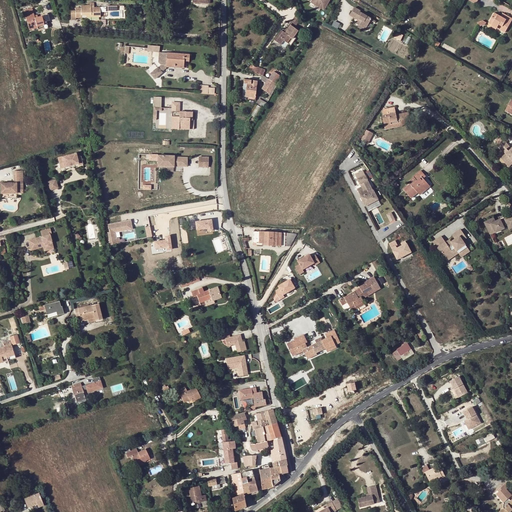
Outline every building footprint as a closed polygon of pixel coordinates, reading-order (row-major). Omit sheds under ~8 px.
[(328,0),(311,0),(310,2),(323,10),(328,0)] [(100,17),(100,12),(100,8),(94,8),(94,3),(89,3),(89,6),(81,6),(81,8),(75,8),(76,10),(76,18),(81,17),(81,15),(86,15),(91,15),(91,17),(100,17)] [(43,22),(46,21),(49,21),(47,15),(35,19),(32,8),(24,10),(29,30),(37,28),(37,27),(44,25),(43,22)] [(361,12),(355,8),(351,16),(358,21),(356,23),(359,25),(366,29),(366,30),(372,19),(361,13),(361,12)] [(505,18),(501,16),(494,13),(489,22),(493,24),(492,25),(497,28),(499,25),(502,27),(501,30),(505,32),(511,19),(511,18),(506,15),(505,18)] [(296,14),(289,24),(291,25),(295,28),(302,18),(296,14)] [(48,27),(46,21),(43,22),(44,25),(37,27),(37,28),(38,30),(48,27)] [(291,36),(293,38),(298,30),(295,28),(291,25),(288,29),(285,33),(281,30),(274,40),(281,45),(284,41),(287,43),(290,39),(289,38),(291,36)] [(397,32),(394,38),(397,39),(401,41),(403,35),(397,32)] [(183,66),(183,68),(187,68),(187,61),(189,61),(189,54),(160,52),(160,64),(166,65),(183,66)] [(253,71),(259,74),(262,75),(264,69),(254,65),(251,71),(253,71)] [(269,79),(275,83),(280,76),(274,72),(269,79)] [(271,91),(275,83),(269,79),(267,77),(265,81),(262,86),(271,91)] [(248,84),(246,97),(255,98),(257,81),(245,80),(245,84),(248,84)] [(154,96),(154,106),(162,106),(162,96),(154,96)] [(257,103),(264,107),(268,101),(261,97),(257,103)] [(180,102),(172,102),(172,111),(179,112),(179,111),(180,102)] [(161,111),(162,107),(154,107),(153,120),(157,120),(157,111),(161,111)] [(401,121),(402,125),(411,123),(408,112),(403,113),(404,115),(397,116),(396,115),(395,107),(387,109),(388,115),(382,116),(384,126),(399,123),(399,121),(401,121)] [(178,129),(193,129),(194,118),(192,118),(192,112),(179,111),(179,112),(179,116),(178,129)] [(402,126),(402,125),(401,121),(399,121),(399,123),(384,126),(385,130),(402,126)] [(366,130),(361,140),(368,144),(373,133),(366,130)] [(500,158),(507,166),(511,161),(511,147),(510,149),(500,137),(495,141),(506,153),(500,158)] [(83,164),(81,156),(78,157),(77,153),(57,158),(60,168),(69,166),(75,164),(78,163),(79,165),(83,164)] [(183,164),(183,157),(174,157),(174,156),(158,155),(157,166),(174,167),(174,166),(174,163),(183,164)] [(367,210),(381,205),(365,169),(355,173),(361,186),(357,188),(367,210)] [(424,187),(427,184),(423,179),(426,176),(421,171),(413,177),(414,178),(408,183),(410,184),(404,190),(411,198),(417,193),(419,191),(421,194),(426,189),(424,187)] [(0,195),(22,195),(22,172),(13,172),(13,184),(0,185),(0,195)] [(59,188),(56,180),(56,179),(48,181),(47,182),(50,190),(50,191),(58,189),(59,188)] [(392,211),(387,213),(391,221),(396,218),(392,211)] [(484,222),(490,234),(495,232),(495,233),(504,228),(503,226),(507,224),(508,226),(511,224),(511,214),(504,219),(505,221),(501,222),(500,221),(500,219),(495,222),(493,218),(484,222)] [(195,220),(197,235),(214,233),(212,218),(195,220)] [(27,241),(30,249),(43,245),(45,251),(53,249),(49,235),(51,235),(50,229),(40,232),(41,237),(27,241)] [(172,234),(172,233),(165,234),(167,242),(169,242),(170,250),(160,252),(162,260),(172,257),(171,254),(176,253),(175,249),(183,247),(182,244),(181,241),(185,240),(184,236),(187,235),(186,230),(175,232),(175,234),(172,234)] [(459,251),(463,256),(469,252),(461,241),(465,239),(459,230),(450,237),(453,241),(450,243),(446,246),(444,243),(440,237),(431,243),(436,249),(437,249),(440,252),(439,253),(444,261),(452,254),(449,250),(452,247),(456,252),(456,253),(459,251)] [(108,232),(109,246),(119,243),(118,238),(114,239),(112,240),(112,235),(112,232),(108,232)] [(285,240),(285,246),(290,246),(290,245),(295,236),(295,234),(254,232),(253,241),(265,241),(264,244),(275,244),(275,246),(281,246),(281,240),(285,240)] [(244,250),(247,249),(245,242),(250,241),(249,238),(241,238),(244,250)] [(397,239),(389,242),(396,259),(412,253),(406,240),(398,243),(397,239)] [(460,258),(463,256),(459,251),(456,253),(456,252),(452,254),(444,261),(445,263),(458,255),(460,258)] [(296,267),(300,274),(304,272),(303,270),(315,263),(316,265),(320,262),(316,255),(312,257),(310,254),(298,261),(300,264),(296,267)] [(191,283),(191,284),(200,281),(198,274),(189,277),(189,279),(191,283)] [(358,286),(360,289),(362,292),(356,295),(355,292),(344,298),(347,303),(350,308),(354,305),(355,307),(364,302),(361,298),(364,296),(365,297),(380,289),(373,277),(358,286)] [(286,295),(297,288),(292,279),(280,286),(282,290),(278,292),(279,294),(276,299),(278,302),(287,297),(286,295)] [(199,303),(204,301),(209,299),(209,298),(211,297),(212,301),(214,300),(221,298),(219,290),(217,291),(215,287),(208,289),(209,290),(204,291),(202,287),(191,291),(193,297),(197,296),(199,303)] [(286,295),(287,297),(288,299),(299,292),(297,288),(286,295)] [(209,299),(204,301),(206,306),(215,303),(214,300),(212,301),(211,297),(209,298),(209,299)] [(59,301),(44,305),(45,309),(48,318),(64,313),(62,306),(61,306),(59,301)] [(354,305),(350,308),(352,312),(365,304),(364,302),(355,307),(354,305)] [(80,316),(81,320),(87,318),(88,320),(95,318),(95,321),(102,319),(98,303),(75,309),(76,317),(80,316)] [(27,315),(21,317),(23,324),(29,322),(27,315)] [(218,341),(222,341),(225,340),(225,338),(230,337),(228,330),(216,333),(218,341)] [(316,344),(309,347),(307,348),(305,344),(307,343),(303,335),(294,339),(294,341),(287,344),(293,356),(303,351),(305,355),(315,350),(316,353),(325,348),(327,352),(336,348),(335,345),(340,343),(334,330),(325,334),(327,339),(322,341),(321,338),(318,339),(316,340),(315,341),(316,344)] [(17,334),(10,337),(13,345),(20,343),(17,334)] [(227,346),(231,345),(230,343),(235,342),(235,344),(237,352),(247,350),(244,341),(242,341),(241,334),(230,337),(225,338),(225,340),(222,341),(222,342),(223,343),(224,344),(225,345),(227,346)] [(0,362),(3,362),(2,359),(2,357),(7,355),(7,357),(8,360),(12,359),(11,357),(15,356),(10,340),(3,342),(4,347),(0,348),(0,362)] [(408,351),(411,349),(407,344),(397,350),(397,351),(393,353),(398,361),(402,358),(401,356),(403,354),(404,356),(409,353),(408,351)] [(402,358),(398,361),(399,363),(413,354),(411,349),(408,351),(409,353),(404,356),(403,354),(401,356),(402,358)] [(315,350),(305,355),(307,360),(317,355),(316,353),(315,350)] [(247,375),(244,355),(230,358),(231,363),(226,363),(227,369),(237,368),(237,366),(239,366),(240,369),(238,369),(240,377),(247,375)] [(450,381),(458,398),(468,393),(459,376),(450,381)] [(94,382),(81,386),(83,390),(86,389),(87,393),(103,388),(99,377),(93,379),(94,382)] [(80,383),(72,386),(71,386),(76,402),(85,399),(83,390),(81,386),(80,383)] [(347,384),(349,392),(355,390),(354,383),(347,384)] [(185,387),(178,391),(184,402),(191,399),(192,402),(201,398),(195,387),(187,391),(185,387)] [(239,390),(239,396),(244,395),(245,399),(253,398),(255,406),(255,407),(266,405),(265,399),(263,400),(262,392),(256,393),(256,388),(239,390)] [(473,406),(464,411),(468,418),(472,427),(481,423),(473,406)] [(258,421),(265,419),(264,416),(263,412),(256,414),(252,415),(253,417),(255,421),(258,421)] [(247,420),(246,417),(245,413),(231,416),(233,428),(239,426),(244,424),(244,420),(247,420)] [(267,426),(277,423),(274,414),(272,414),(264,416),(265,419),(267,426)] [(254,430),(255,429),(263,427),(267,426),(265,419),(258,421),(255,421),(252,422),(254,430)] [(271,440),(275,439),(281,437),(277,423),(267,426),(271,440)] [(256,436),(258,443),(267,441),(263,427),(255,429),(255,431),(256,436)] [(233,449),(236,449),(235,441),(230,442),(230,440),(228,440),(228,434),(226,435),(226,430),(221,430),(224,450),(229,449),(233,449)] [(493,434),(482,439),(484,443),(495,438),(493,434)] [(271,455),(273,463),(286,459),(284,445),(283,442),(281,437),(275,439),(274,442),(275,449),(271,450),(271,455)] [(258,443),(251,444),(253,451),(257,450),(269,446),(267,441),(258,443)] [(131,456),(135,464),(141,461),(142,462),(150,459),(145,448),(138,452),(136,448),(131,451),(130,448),(124,451),(128,458),(131,456)] [(224,450),(226,464),(231,463),(235,463),(233,449),(229,449),(224,450)] [(250,466),(256,466),(257,455),(248,456),(250,466)] [(273,463),(274,467),(274,468),(278,468),(287,466),(288,465),(286,459),(273,463)] [(287,466),(278,468),(279,475),(288,473),(287,466)] [(270,468),(273,487),(281,481),(279,475),(278,468),(274,468),(274,467),(270,468)] [(430,470),(425,473),(430,483),(442,477),(439,469),(437,467),(430,470)] [(262,489),(273,487),(270,468),(269,468),(260,471),(260,469),(257,470),(258,475),(260,474),(261,480),(262,489)] [(253,470),(241,473),(243,485),(249,484),(248,479),(255,477),(253,470)] [(232,474),(237,495),(238,494),(244,492),(243,485),(241,473),(232,474)] [(249,484),(250,493),(251,496),(258,493),(258,491),(255,477),(248,479),(249,484)] [(225,478),(208,481),(209,486),(220,484),(226,483),(225,478)] [(500,510),(498,511),(509,511),(511,510),(511,498),(510,500),(509,498),(511,495),(507,489),(509,487),(506,483),(498,490),(499,492),(496,494),(501,500),(500,510)] [(189,488),(191,495),(192,501),(195,500),(198,500),(198,502),(207,501),(205,495),(202,496),(199,486),(189,488)] [(358,499),(360,508),(374,504),(373,500),(379,499),(376,486),(367,488),(369,494),(371,496),(367,497),(358,499)] [(27,507),(34,504),(37,504),(38,507),(44,505),(39,493),(24,499),(27,507)] [(235,511),(247,506),(245,494),(239,496),(233,498),(235,511)] [(318,511),(333,511),(343,507),(338,498),(326,504),(327,508),(318,511)]
